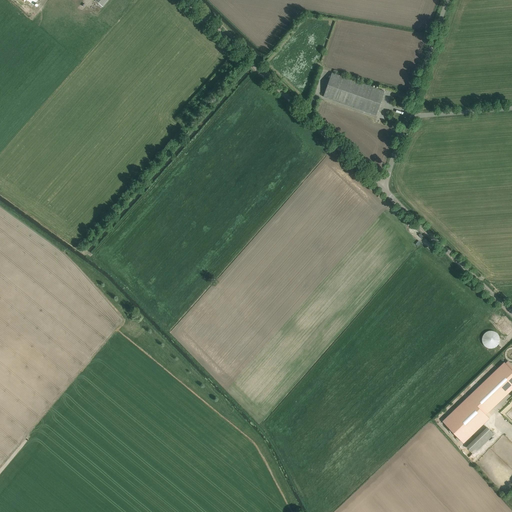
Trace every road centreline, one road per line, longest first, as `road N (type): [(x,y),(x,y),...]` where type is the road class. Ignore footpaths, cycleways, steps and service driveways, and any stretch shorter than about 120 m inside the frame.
road 1 (tertiary): [(381,186),(186,0)]
road 2 (tertiary): [(511,310),(381,186)]
road 3 (unclassified): [(405,116),(445,0)]
